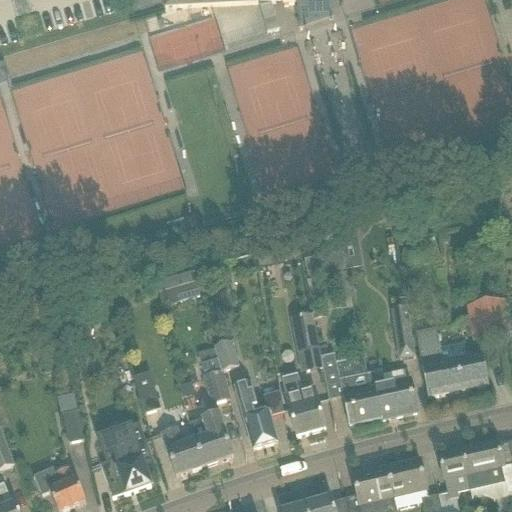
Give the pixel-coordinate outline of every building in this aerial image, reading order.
[(164,0),(165,11),(297,5),(297,4),(297,0),(164,0)] [(297,0),(297,4),(297,5),(298,33),(334,21),(332,0),(297,0)] [(275,18),(264,22),(268,35),(280,32),(275,18)] [(303,266),(301,256),(298,242),(255,254),(258,274),(303,266)] [(341,242),(300,249),(301,256),(303,266),(306,282),(334,277),(346,275),(341,242)] [(156,284),(163,309),(200,298),(193,273),(156,284)] [(346,275),(334,277),(340,313),(353,310),(346,275)] [(308,290),(286,294),(292,320),(294,320),(313,316),(312,314),(308,294),(308,293),(308,290)] [(319,291),(308,293),(308,294),(312,314),(313,316),(313,320),(324,318),(319,291)] [(505,304),(478,309),(467,311),(469,321),(459,322),(462,338),(472,336),(473,344),(511,338),(505,304)] [(408,312),(391,314),(398,364),(401,363),(416,361),(408,312)] [(313,316),(294,320),(292,320),(291,321),(301,377),(323,372),(321,360),(318,343),(317,336),(313,320),(313,316)] [(483,359),(470,362),(467,347),(455,349),(440,352),(439,347),(442,343),(441,339),(437,337),(436,332),(415,337),(422,372),(424,382),(428,402),(464,395),(489,390),(485,370),(483,359)] [(232,345),(215,350),(221,373),(222,375),(240,370),(232,345)] [(215,350),(198,355),(213,407),(230,402),(222,375),(221,373),(215,350)] [(335,357),(321,360),(323,372),(329,400),(343,397),(350,430),(382,423),(375,393),(369,394),(366,381),(362,360),(336,366),(335,357)] [(137,388),(140,402),(145,417),(160,413),(150,376),(135,381),(137,388)] [(410,385),(385,390),(382,378),(366,381),(369,394),(375,393),(382,423),(383,424),(417,417),(410,385)] [(298,380),(281,384),(290,415),(297,442),(326,433),(318,406),(317,407),(313,393),(312,389),(301,392),(298,380)] [(251,388),(235,393),(248,435),(253,454),(278,447),(272,428),(270,420),(284,417),(280,395),(263,400),(268,416),(259,419),(251,388)] [(64,417),(77,414),(75,404),(66,406),(61,407),(64,417)] [(77,414),(64,417),(62,417),(69,447),(84,443),(77,414)] [(233,461),(227,442),(218,418),(190,428),(196,445),(205,471),(233,461)] [(0,432),(0,477),(16,471),(1,432),(0,432)] [(205,471),(196,445),(183,450),(177,432),(162,438),(170,461),(176,480),(205,471)] [(125,498),(150,490),(141,464),(151,461),(142,436),(140,436),(139,433),(130,436),(129,434),(110,441),(110,442),(99,446),(98,442),(96,443),(103,463),(113,459),(115,464),(100,469),(112,503),(125,498)] [(498,446),(461,455),(467,479),(466,479),(470,493),(489,489),(490,490),(505,486),(501,471),(503,471),(498,446)] [(457,496),(470,493),(466,479),(467,479),(461,455),(439,460),(443,479),(445,484),(448,497),(449,504),(458,502),(457,496)] [(420,464),(387,472),(394,501),(427,493),(420,464)] [(69,471),(55,477),(52,471),(32,480),(40,499),(49,495),(56,511),(71,511),(86,506),(76,483),(75,484),(69,471)] [(396,511),(394,501),(387,472),(353,480),(360,509),(361,511),(396,511)] [(0,511),(17,511),(15,507),(14,508),(7,491),(0,493),(0,511)] [(448,497),(439,499),(441,511),(457,511),(455,502),(449,504),(448,497)] [(441,511),(439,499),(422,502),(423,511),(441,511)] [(334,511),(332,502),(306,509),(306,511),(334,511)]
